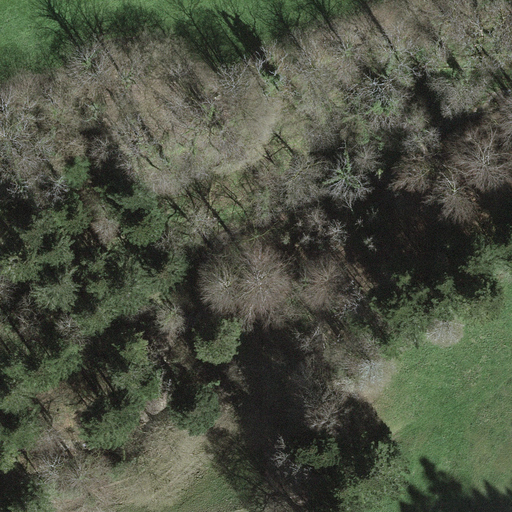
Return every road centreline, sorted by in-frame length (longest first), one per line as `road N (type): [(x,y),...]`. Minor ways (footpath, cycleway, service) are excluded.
road 1 (track): [(480,393),(314,487),(247,511)]
road 2 (track): [(462,511),(464,456),(480,393),(511,370)]
